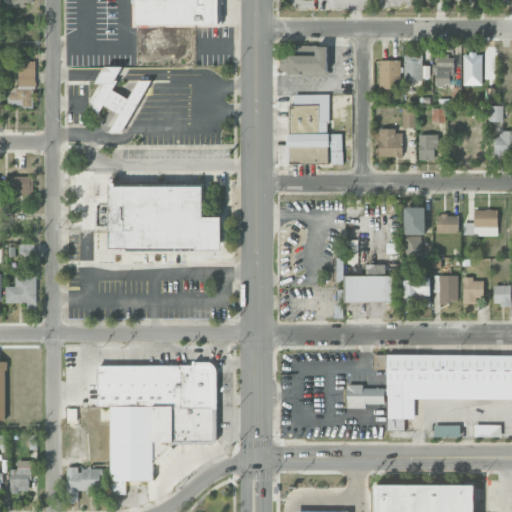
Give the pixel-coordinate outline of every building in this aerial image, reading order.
[(4,0),(5,8),(25,7),(24,3),(32,3),(32,0),(4,0)] [(136,0),(136,25),(221,24),(220,0),(136,0)] [(328,72),(328,46),(293,47),(293,55),(280,55),(280,73),(328,72)] [(482,85),(482,54),(463,54),(463,85),(482,85)] [(436,72),(436,85),(453,86),(454,56),(435,55),(434,72),(436,72)] [(422,81),(422,73),(429,72),(428,56),(404,57),(404,81),(422,81)] [(379,61),(379,89),(401,88),(400,60),(379,61)] [(18,89),(8,88),(7,105),(32,106),(33,89),(35,89),(36,61),(19,61),(18,89)] [(123,133),(148,82),(148,81),(139,80),(129,99),(113,91),(117,83),(117,75),(121,67),(105,66),(96,83),(100,85),(92,101),(91,106),(100,110),(103,105),(118,113),(118,116),(110,132),(123,133)] [(329,94),(294,95),(294,105),(289,105),(289,164),(333,163),(333,164),(343,164),(343,134),(329,134),(329,94)] [(503,106),(489,106),(489,122),(503,122),(503,106)] [(415,128),(415,108),(402,108),(402,128),(415,128)] [(445,108),(432,108),(431,121),(445,122),(445,108)] [(379,156),(402,157),(403,130),(379,130),(379,156)] [(495,155),(511,155),(511,130),(496,130),(495,155)] [(438,134),(419,134),(419,160),(435,160),(434,150),(438,150),(438,134)] [(33,176),(7,176),(7,192),(33,193),(33,176)] [(111,249),(111,183),(117,183),(117,186),(203,187),(203,217),(221,217),(221,249),(111,249)] [(497,236),(498,210),(474,209),(474,223),(463,223),(463,235),(497,236)] [(459,233),(458,215),(436,215),(437,233),(459,233)] [(421,236),(405,236),(406,256),(421,256),(421,236)] [(386,264),(367,265),(367,275),(386,275),(386,264)] [(458,275),(433,275),(433,292),(439,292),(439,302),(458,302),(458,275)] [(37,277),(15,276),(15,287),(6,287),(5,302),(27,303),(27,308),(36,309),(37,277)] [(345,276),(346,302),(395,301),(394,276),(345,276)] [(430,278),(404,278),(404,299),(415,298),(415,307),(431,306),(430,278)] [(484,279),(463,279),(463,303),(477,303),(477,296),(483,296),(484,279)] [(494,286),(494,305),(511,305),(511,285),(494,286)] [(511,398),(511,354),(374,355),(374,369),(387,369),(387,430),(405,430),(405,419),(415,419),(414,400),(511,398)] [(98,365),(98,406),(111,406),(111,494),(126,494),(126,480),(154,480),(154,458),(161,458),(161,449),(171,449),(171,444),(217,444),(217,365),(98,365)] [(385,387),(348,387),(347,408),(366,408),(366,404),(385,404),(385,387)] [(436,426),(436,438),(460,437),(460,425),(436,426)] [(487,426),(475,426),(475,436),(486,437),(487,426)] [(11,492),(31,492),(31,460),(17,460),(17,469),(10,469),(11,492)] [(68,467),(67,501),(78,501),(79,492),(101,493),(101,468),(80,467),(68,467)] [(474,511),(475,485),(376,485),(375,511),(474,511)]
